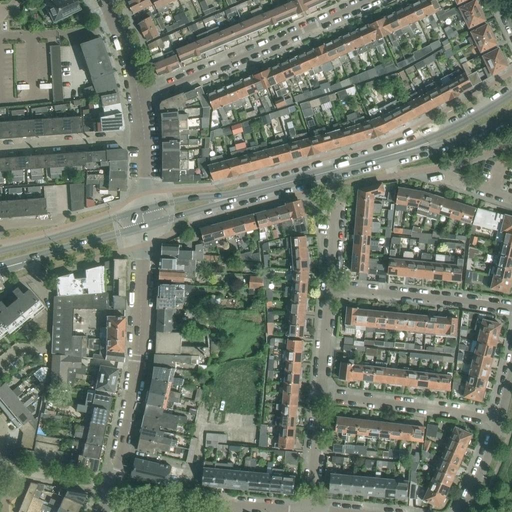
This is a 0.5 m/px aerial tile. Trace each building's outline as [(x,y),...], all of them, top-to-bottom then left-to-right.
[(42,0),(52,21),(79,9),(75,0),(42,0)] [(143,9),(138,0),(130,0),(130,1),(128,2),(133,14),(143,9)] [(152,4),(150,0),(138,0),(143,9),(152,4)] [(170,8),(165,0),(152,0),(159,13),(170,8)] [(179,0),(165,0),(170,8),(177,6),(181,4),(179,0)] [(211,13),(209,9),(204,0),(200,2),(205,15),(211,13)] [(302,13),(298,4),(296,0),(293,0),(291,1),(291,2),(285,5),(290,18),(297,15),(298,16),(302,13)] [(316,6),(313,0),(296,0),(298,4),(302,13),(310,10),(309,9),(316,6)] [(436,12),(430,0),(423,0),(420,1),(430,23),(433,28),(438,26),(432,14),(436,12)] [(430,0),(436,12),(441,10),(441,8),(437,1),(440,0),(443,0),(444,1),(445,0),(430,0)] [(236,10),(248,5),(247,1),(235,6),(236,10)] [(430,23),(420,1),(417,3),(416,1),(412,3),(413,5),(412,5),(419,20),(423,18),(426,25),(430,23)] [(464,18),(482,10),(480,5),(478,6),(476,1),(469,5),(468,3),(459,7),(464,18)] [(419,20),(412,5),(411,6),(410,4),(406,6),(406,7),(403,9),(413,30),(418,28),(415,22),(418,21),(418,20),(419,20)] [(290,18),(285,5),(275,9),(280,22),(290,18)] [(440,21),(456,13),(453,8),(445,12),(438,15),(440,21)] [(280,23),(280,22),(275,9),(263,14),(269,27),(280,23)] [(403,9),(394,13),(404,34),(409,32),(411,37),(415,35),(413,30),(403,9)] [(193,20),(189,10),(185,12),(187,16),(190,22),(193,20)] [(485,20),(483,16),(484,15),(482,10),(464,18),(470,30),(479,25),(478,24),(485,20)] [(404,34),(394,13),(386,16),(396,38),(404,34)] [(138,23),(147,18),(145,14),(135,18),(138,23)] [(269,27),(263,14),(253,18),(258,31),(269,27)] [(215,19),(213,15),(203,20),(204,23),(215,19)] [(178,27),(190,22),(187,16),(183,18),(182,18),(175,21),(176,23),(178,27)] [(396,38),(386,16),(383,18),(382,16),(378,18),(379,20),(377,21),(375,21),(379,31),(382,37),(389,34),(394,47),(399,45),(396,38)] [(151,17),(147,18),(138,23),(140,25),(139,26),(142,33),(155,26),(151,17)] [(242,23),(242,22),(241,18),(229,23),(237,40),(247,36),(242,23)] [(253,18),(242,22),(242,23),(247,36),(258,31),(253,18)] [(385,43),(382,37),(379,31),(375,21),(374,22),(373,20),(369,22),(371,25),(367,26),(376,47),(377,47),(379,53),(383,51),(381,45),(385,43)] [(169,25),(166,27),(168,31),(168,32),(178,27),(176,23),(169,26),(169,25)] [(229,23),(219,27),(218,27),(226,45),(237,40),(229,23)] [(494,34),(491,29),(490,30),(487,25),(480,28),(480,27),(471,31),(473,36),(469,39),(472,44),(476,42),(476,43),(494,34)] [(160,36),(155,26),(142,33),(146,40),(146,39),(148,42),(160,36)] [(218,27),(219,27),(218,26),(207,31),(215,49),(226,45),(218,27)] [(376,47),(367,26),(364,28),(363,26),(359,28),(360,30),(358,30),(367,51),(368,51),(376,47)] [(367,51),(358,30),(358,31),(357,29),(353,31),(353,32),(349,34),(358,55),(367,51)] [(215,49),(207,31),(196,35),(198,40),(204,54),(215,49)] [(456,31),(447,35),(449,40),(459,36),(456,31)] [(358,55),(349,34),(347,35),(346,34),(342,36),(343,37),(341,38),(347,53),(353,51),(355,56),(358,55)] [(497,44),(494,40),(496,39),(494,34),(476,43),(482,53),(490,49),(490,47),(497,44)] [(170,39),(168,35),(160,38),(157,39),(160,45),(159,45),(160,47),(164,45),(162,42),(170,39)] [(347,53),(341,38),(340,37),(336,39),(337,40),(332,42),(341,62),(342,65),(343,64),(342,62),(346,60),(344,55),(347,53)] [(116,94),(110,71),(109,66),(106,57),(99,39),(81,46),(94,85),(84,89),(87,98),(100,96),(116,94)] [(160,45),(157,39),(148,44),(150,50),(159,45),(160,45)] [(198,40),(188,45),(187,45),(193,58),(193,59),(204,54),(198,40)] [(439,40),(431,44),(434,51),(442,46),(439,40)] [(187,45),(188,45),(186,41),(175,45),(182,63),(193,58),(187,45)] [(341,62),(332,42),(330,43),(329,42),(325,43),(326,45),(325,45),(323,46),(333,69),(342,65),(341,62)] [(452,49),(450,43),(444,47),(444,48),(441,49),(443,53),(444,53),(452,49)] [(434,51),(431,45),(422,49),(421,49),(425,56),(434,51)] [(333,69),(323,46),(315,49),(315,50),(314,50),(323,71),(324,71),(325,73),(333,69)] [(323,71),(314,50),(313,49),(309,50),(310,52),(306,54),(315,75),(323,71)] [(425,56),(421,49),(413,52),(414,55),(416,61),(425,56)] [(444,55),(444,53),(443,53),(441,49),(432,55),(435,60),(444,55)] [(488,66),(505,58),(503,53),(501,53),(499,49),(492,52),(491,51),(482,55),(488,66)] [(181,68),(174,50),(163,54),(170,72),(181,68)] [(170,72),(163,54),(162,52),(155,55),(158,62),(154,64),(159,77),(170,72)] [(315,75),(306,54),(303,55),(302,53),(298,55),(299,57),(297,57),(304,72),(308,70),(311,76),(315,75)] [(416,61),(414,55),(405,60),(408,65),(416,61)] [(425,65),(435,60),(432,55),(431,55),(423,60),(425,65)] [(304,72),(297,57),(297,58),(296,56),(291,58),(292,60),(289,61),(298,82),(302,80),(300,74),(304,72)] [(506,64),(508,63),(505,58),(488,66),(483,68),(488,78),(507,67),(506,64)] [(408,65),(405,60),(397,64),(399,69),(408,65)] [(423,60),(417,63),(420,68),(425,65),(423,60)] [(298,82),(289,61),(285,63),(285,61),(281,63),(281,65),(280,65),(287,80),(291,78),(294,84),(298,82)] [(473,74),(472,74),(466,62),(462,64),(466,72),(465,73),(468,77),(473,74)] [(397,70),(394,63),(385,67),(387,73),(397,70)] [(287,80),(280,65),(279,66),(279,64),(274,66),(275,67),(271,69),(282,95),(283,95),(287,93),(283,82),(287,80)] [(387,73),(385,67),(383,64),(375,68),(378,76),(387,73)] [(407,75),(415,71),(413,66),(405,70),(405,69),(405,70),(407,75)] [(282,95),(271,69),(268,70),(268,68),(263,70),(264,72),(263,72),(269,87),(274,85),(280,100),(276,102),(278,108),(287,106),(285,100),(283,95),(282,95)] [(378,76),(375,68),(366,72),(369,79),(378,76)] [(473,87),(468,77),(465,73),(462,74),(459,69),(453,73),(464,92),(468,90),(469,91),(474,88),(473,87)] [(481,82),(477,72),(477,71),(472,74),(473,74),(468,77),(473,87),(481,82)] [(270,94),(267,88),(269,87),(263,72),(259,74),(259,72),(254,74),(255,76),(251,77),(260,98),(261,98),(267,112),(271,111),(265,96),(270,94)] [(369,79),(366,72),(358,75),(357,75),(356,75),(359,82),(369,79)] [(453,73),(444,78),(455,98),(460,96),(459,94),(464,92),(453,73)] [(398,79),(396,74),(395,74),(385,77),(386,82),(387,81),(387,82),(398,79)] [(359,82),(356,75),(348,78),(349,81),(351,85),(359,82)] [(260,98),(251,77),(243,81),(249,96),(254,94),(256,99),(260,98)] [(386,82),(385,77),(375,80),(378,85),(378,84),(379,85),(387,82),(387,81),(386,82)] [(198,78),(188,81),(191,88),(200,84),(198,78)] [(351,85),(349,81),(348,78),(339,82),(342,88),(351,85)] [(450,101),(455,98),(444,78),(434,83),(444,102),(449,100),(450,101)] [(378,85),(375,80),(366,83),(365,83),(367,88),(367,87),(367,88),(378,85)] [(249,96),(243,81),(234,84),(243,105),(247,103),(245,97),(249,96)] [(342,88),(339,82),(331,86),(330,86),(332,91),(342,88)] [(444,102),(434,83),(430,85),(426,88),(429,92),(427,93),(436,108),(441,105),(440,104),(444,102)] [(243,105),(234,84),(231,85),(230,84),(226,85),(227,87),(225,88),(234,108),(234,109),(243,105)] [(234,108),(225,88),(224,88),(224,86),(220,88),(220,90),(217,91),(225,113),(226,112),(230,110),(234,108)] [(358,94),(354,86),(347,89),(350,97),(358,94)] [(163,102),(161,105),(162,112),(179,111),(179,110),(185,109),(185,107),(188,106),(201,101),(203,107),(204,107),(204,108),(210,108),(210,107),(202,87),(196,89),(169,100),(163,102)] [(323,94),(321,88),(312,91),(314,97),(315,97),(314,96),(323,94)] [(350,97),(347,89),(346,89),(337,92),(338,92),(341,100),(350,97)] [(436,108),(427,93),(425,94),(422,89),(415,93),(426,112),(431,109),(431,110),(436,108)] [(225,113),(217,91),(213,93),(213,91),(207,93),(214,110),(219,108),(222,114),(223,120),(221,121),(223,126),(230,124),(226,112),(225,113)] [(314,97),(312,91),(303,93),(306,99),(314,97)] [(306,99),(303,93),(294,96),(296,102),(306,99)] [(338,99),(336,93),(335,93),(328,95),(331,102),(338,99)] [(426,112),(415,93),(407,97),(410,102),(409,103),(417,118),(422,115),(421,114),(426,112)] [(118,101),(116,94),(100,96),(101,101),(88,104),(89,108),(82,109),(82,110),(118,105),(118,101)] [(331,102),(328,95),(319,98),(321,105),(331,102)] [(291,98),(285,100),(287,106),(294,103),(291,98)] [(321,105),(319,98),(309,101),(311,107),(312,108),(321,105)] [(417,118),(409,103),(405,104),(403,99),(396,102),(407,122),(412,119),(413,120),(417,118)] [(311,107),(309,101),(300,104),(302,110),(311,107)] [(407,122),(396,102),(392,104),(395,110),(391,112),(389,107),(388,107),(390,112),(398,128),(403,125),(403,124),(407,122)] [(120,114),(118,105),(82,110),(83,114),(90,113),(90,115),(103,112),(104,116),(104,117),(120,114)] [(296,111),(295,106),(288,108),(290,114),(291,113),(296,111)] [(398,128),(390,112),(388,107),(385,109),(385,108),(380,111),(380,110),(378,111),(389,131),(393,129),(394,130),(398,128)] [(210,117),(210,108),(204,108),(203,117),(202,118),(210,117)] [(290,114),(288,108),(279,111),(281,117),(290,114)] [(179,111),(162,112),(163,121),(163,122),(188,120),(188,114),(186,114),(186,109),(185,109),(179,110),(179,111)] [(281,117),(279,111),(269,114),(270,114),(271,120),(281,117)] [(373,120),(371,121),(377,137),(379,136),(385,134),(384,133),(389,131),(378,111),(373,114),(375,119),(373,120)] [(122,127),(121,118),(120,114),(104,117),(104,116),(99,117),(99,122),(93,123),(94,132),(121,130),(122,127)] [(274,130),(271,120),(270,114),(262,117),(266,132),(274,130)] [(377,137),(371,121),(366,122),(364,116),(359,118),(366,139),(371,138),(372,139),(377,137)] [(3,117),(0,117),(0,138),(9,138),(8,122),(3,122),(3,117)] [(82,133),(81,117),(71,118),(72,134),(82,133)] [(62,134),(61,118),(51,119),(52,135),(62,134)] [(72,134),(71,118),(61,118),(62,134),(72,134)] [(355,119),(349,121),(352,127),(357,143),(362,142),(361,141),(366,139),(359,118),(358,118),(355,119)] [(52,135),(51,119),(42,120),(43,136),(52,135)] [(42,120),(28,121),(28,128),(32,127),(33,137),(43,136),(42,120)] [(188,130),(188,120),(163,122),(163,131),(188,130)] [(19,138),(18,121),(8,122),(9,138),(19,138)] [(28,121),(18,121),(19,138),(33,137),(32,127),(28,128),(28,121)] [(357,143),(352,127),(349,121),(348,121),(340,124),(346,145),(351,143),(352,145),(357,143)] [(243,131),(241,123),(232,126),(233,131),(234,134),(243,131)] [(346,145),(340,124),(339,124),(339,123),(334,125),(336,131),(331,132),(331,133),(336,149),(341,147),(341,146),(346,145)] [(233,131),(232,126),(223,129),(224,135),(234,134),(233,131)] [(336,149),(331,133),(331,132),(327,133),(325,127),(319,129),(319,130),(326,151),(331,149),(331,150),(336,149)] [(224,135),(223,129),(221,128),(214,130),(213,131),(214,135),(214,137),(224,135)] [(303,156),(298,136),(298,135),(297,135),(295,128),(289,130),(293,143),(289,144),(293,161),(299,159),(298,158),(303,156)] [(326,151),(319,130),(319,129),(314,130),(316,137),(312,138),(316,154),(322,153),(321,152),(326,151)] [(189,139),(188,130),(163,131),(164,141),(189,141),(189,139)] [(316,154),(312,138),(309,138),(307,132),(298,135),(298,136),(303,156),(308,155),(308,157),(316,154)] [(198,145),(198,140),(198,139),(189,139),(189,141),(164,141),(164,143),(164,150),(181,150),(181,145),(198,145)] [(293,161),(289,144),(284,145),(282,139),(277,140),(277,141),(283,162),(288,161),(289,162),(293,161)] [(283,162),(277,141),(277,140),(271,142),(273,148),(269,149),(274,166),(279,164),(278,163),(283,162)] [(261,142),(262,144),(257,146),(263,167),(268,166),(269,167),(274,166),(269,149),(267,141),(261,142)] [(238,151),(236,145),(236,146),(230,148),(233,158),(229,159),(234,177),(239,175),(239,174),(243,173),(238,151)] [(263,167),(257,146),(248,148),(254,171),(259,170),(258,169),(263,167)] [(248,173),(254,171),(248,148),(238,151),(243,173),(248,171),(248,173)] [(125,152),(123,150),(87,152),(83,153),(84,163),(125,160),(125,152)] [(189,161),(189,150),(181,150),(164,150),(164,158),(164,161),(189,161)] [(75,177),(73,153),(64,154),(65,166),(65,173),(70,173),(70,181),(76,181),(75,177)] [(84,165),(84,163),(83,153),(73,153),(75,177),(81,177),(80,165),(84,165)] [(65,166),(64,154),(54,155),(56,178),(62,178),(61,166),(65,166)] [(45,168),(45,155),(35,156),(36,180),(42,179),(41,168),(45,168)] [(56,178),(54,155),(45,155),(45,168),(50,167),(50,179),(56,178)] [(234,177),(229,159),(224,161),(222,155),(217,156),(218,157),(224,178),(228,177),(228,178),(234,177)] [(36,180),(35,156),(25,157),(26,169),(30,169),(31,180),(36,180)] [(224,178),(218,157),(217,156),(211,158),(213,164),(208,166),(214,182),(220,180),(219,179),(224,178)] [(17,181),(15,157),(6,158),(7,170),(11,170),(12,182),(17,181)] [(26,169),(25,157),(15,157),(17,181),(23,181),(22,169),(26,169)] [(206,167),(206,157),(202,158),(197,158),(199,169),(206,167)] [(125,160),(84,163),(84,165),(85,165),(85,166),(86,166),(86,168),(88,169),(96,169),(96,166),(100,166),(101,166),(109,166),(109,169),(109,170),(109,171),(125,169),(125,160)] [(189,170),(189,161),(164,161),(164,171),(187,171),(187,170),(189,170)] [(86,174),(86,180),(125,179),(125,177),(125,170),(125,169),(109,171),(108,174),(86,174)] [(187,175),(187,171),(164,171),(164,181),(193,181),(193,175),(187,175)] [(86,182),(86,185),(86,189),(86,197),(92,197),(92,185),(99,185),(99,189),(107,190),(119,190),(124,191),(125,179),(86,180),(86,182)] [(377,197),(377,193),(384,192),(382,184),(358,191),(357,198),(374,200),(375,197),(377,197)] [(394,202),(397,187),(390,185),(389,194),(384,193),(383,200),(394,202)] [(407,205),(411,188),(406,188),(404,189),(399,188),(396,203),(407,205)] [(418,207),(423,192),(422,192),(416,191),(415,189),(411,188),(407,205),(417,207),(418,207)] [(427,216),(434,195),(433,195),(432,194),(429,193),(428,193),(423,192),(418,207),(416,213),(427,216)] [(438,220),(440,214),(445,198),(439,196),(438,197),(434,195),(427,216),(438,220)] [(36,215),(35,198),(25,199),(26,216),(36,215)] [(45,209),(44,198),(35,198),(36,215),(46,214),(45,209)] [(374,203),(374,200),(357,198),(357,202),(358,203),(357,207),(382,209),(382,204),(374,203)] [(450,217),(455,202),(450,200),(449,199),(445,198),(440,214),(450,217)] [(26,216),(25,199),(15,200),(17,217),(26,216)] [(17,217),(15,200),(4,201),(5,218),(17,217)] [(304,216),(302,208),(301,202),(300,203),(298,201),(287,204),(288,205),(293,225),(294,225),(296,235),(307,234),(304,216)] [(460,220),(466,204),(461,203),(459,204),(455,202),(450,217),(460,220)] [(471,224),(476,209),(471,207),(470,206),(466,204),(460,220),(471,224)] [(293,225),(288,205),(284,206),(282,205),(278,206),(282,222),(283,228),(293,225)] [(282,222),(278,206),(272,208),(271,210),(267,211),(271,225),(272,227),(276,226),(275,224),(282,222)] [(382,214),(382,209),(357,207),(357,211),(356,211),(356,216),(373,217),(373,214),(382,214)] [(511,217),(488,211),(478,208),(473,224),(477,225),(501,231),(511,233),(511,217)] [(271,225),(267,211),(265,210),(261,211),(261,213),(256,214),(260,227),(261,242),(269,240),(265,226),(271,225)] [(258,229),(254,215),(249,216),(248,214),(243,215),(247,231),(258,229)] [(247,231),(243,215),(237,217),(236,219),(233,220),(236,234),(247,231)] [(373,222),(373,217),(356,216),(355,220),(356,221),(356,225),(380,227),(381,222),(373,222)] [(236,234),(233,220),(228,222),(227,220),(222,221),(226,237),(236,234)] [(226,237),(222,221),(216,223),(216,225),(212,226),(216,240),(226,237)] [(216,240),(212,226),(207,227),(206,225),(200,227),(201,232),(205,243),(216,240)] [(380,232),(380,227),(356,225),(356,229),(355,230),(354,234),(371,236),(372,232),(380,232)] [(511,233),(501,231),(501,232),(505,233),(502,243),(511,245),(511,233)] [(371,240),(371,236),(354,234),(354,239),(355,240),(354,243),(379,245),(379,241),(371,240)] [(306,236),(286,238),(286,249),(290,248),(293,248),(307,247),(308,246),(308,242),(306,241),(306,236)] [(478,237),(474,236),(472,236),(470,243),(476,245),(478,237)] [(204,260),(204,254),(204,251),(203,243),(196,245),(196,251),(183,250),(183,246),(166,244),(162,244),(162,246),(161,247),(161,250),(162,252),(162,256),(172,257),(170,259),(196,260),(204,260)] [(378,251),(379,245),(354,243),(354,247),(353,248),(352,252),(370,254),(370,250),(378,251)] [(511,245),(502,243),(499,254),(511,256),(511,245)] [(310,258),(309,253),(307,251),(307,247),(293,248),(290,248),(290,253),(294,252),(294,259),(310,258)] [(397,276),(399,259),(395,258),(396,250),(390,250),(388,274),(392,274),(393,276),(397,276)] [(406,276),(409,251),(404,251),(403,259),(399,259),(397,276),(401,276),(402,276),(406,276)] [(415,278),(417,261),(414,260),(414,252),(409,251),(406,276),(410,276),(411,277),(415,278)] [(232,259),(231,256),(230,252),(220,255),(221,260),(221,261),(232,261),(232,259)] [(252,256),(251,252),(242,254),(243,260),(253,260),(252,256)] [(369,258),(370,254),(352,252),(352,256),(353,258),(353,261),(377,264),(378,259),(369,258)] [(511,256),(499,254),(494,252),(491,263),(511,268),(511,256)] [(424,278),(427,253),(422,253),(421,261),(417,261),(415,278),(419,278),(420,277),(424,278)] [(427,253),(424,278),(428,278),(429,279),(433,280),(435,262),(432,262),(432,253),(427,253)] [(443,280),(445,255),(440,255),(440,263),(435,262),(433,280),(438,280),(439,279),(443,280)] [(451,282),(453,264),(450,264),(451,256),(445,255),(443,280),(447,280),(447,281),(451,282)] [(453,264),(451,282),(456,282),(457,281),(461,282),(464,257),(458,257),(454,256),(453,264)] [(196,272),(196,260),(170,259),(160,258),(160,268),(170,269),(170,271),(196,272)] [(308,265),(310,264),(310,258),(294,259),(295,266),(291,266),(292,270),(309,272),(309,271),(309,269),(308,269),(308,265)] [(113,260),(104,262),(104,264),(104,266),(104,269),(113,268),(113,286),(105,287),(105,293),(125,292),(125,260),(113,260)] [(353,261),(352,269),(354,271),(368,273),(380,274),(386,275),(387,265),(383,264),(377,264),(353,261)] [(511,268),(491,263),(489,275),(491,276),(511,281),(511,278),(511,268)] [(91,294),(105,293),(105,287),(104,269),(104,266),(101,267),(100,266),(84,270),(85,278),(81,279),(81,286),(82,286),(83,288),(81,289),(82,295),(91,294)] [(310,277),(308,276),(309,272),(292,270),(291,274),(295,274),(294,282),(310,283),(310,277)] [(195,278),(196,272),(170,271),(160,271),(159,282),(185,283),(185,277),(195,278)] [(82,295),(81,289),(83,288),(82,286),(81,286),(81,279),(73,279),(72,274),(55,278),(56,297),(82,295)] [(264,289),(264,282),(264,279),(264,277),(263,277),(251,276),(250,288),(264,289)] [(511,283),(511,282),(511,281),(491,276),(488,287),(509,292),(510,287),(511,287),(511,283)] [(309,289),(310,283),(294,282),(294,287),(286,286),(286,292),(307,294),(307,290),(309,289)] [(189,297),(191,297),(192,296),(193,295),(194,294),(195,293),(196,291),(195,289),(195,288),(194,287),(193,286),(182,285),(159,284),(159,296),(189,297)] [(42,307),(28,290),(22,294),(17,288),(14,290),(33,314),(42,307)] [(33,314),(14,290),(11,292),(17,299),(11,303),(25,321),(33,314)] [(125,292),(105,293),(91,294),(92,309),(124,310),(125,292)] [(306,298),(307,294),(286,292),(285,296),(293,297),(293,303),(308,305),(308,299),(306,298)] [(92,309),(91,294),(82,295),(56,297),(53,297),(51,354),(52,354),(81,358),(86,358),(87,336),(72,335),(73,309),(92,309)] [(182,309),(183,301),(189,301),(189,297),(159,296),(158,308),(182,309)] [(25,321),(11,303),(5,308),(0,302),(0,307),(16,327),(25,321)] [(305,312),(307,310),(308,305),(293,303),(292,309),(288,309),(288,314),(305,316),(305,312)] [(16,327),(0,307),(0,324),(5,330),(5,331),(8,334),(16,327)] [(356,329),(358,308),(348,307),(345,333),(355,334),(356,329)] [(181,332),(182,309),(158,308),(157,331),(181,332)] [(366,330),(368,310),(365,310),(364,308),(358,308),(356,329),(366,330)] [(376,332),(378,312),(376,311),(376,310),(371,310),(371,311),(368,310),(366,330),(366,331),(376,332)] [(386,328),(388,313),(386,312),(386,311),(382,311),(380,312),(378,312),(376,332),(386,333),(387,328),(386,328)] [(396,331),(397,313),(393,313),(393,312),(389,311),(388,313),(386,328),(387,328),(390,329),(390,330),(396,331)] [(406,330),(407,314),(406,314),(406,313),(401,313),(400,314),(397,313),(396,331),(402,332),(402,330),(406,330)] [(415,333),(417,315),(413,315),(413,314),(409,313),(408,315),(407,314),(406,330),(410,331),(410,332),(415,333)] [(305,320),(305,316),(288,314),(288,317),(291,318),(291,325),(306,327),(306,321),(305,320)] [(425,332),(427,316),(426,316),(425,315),(421,315),(420,316),(417,315),(415,333),(422,334),(422,332),(425,332)] [(435,335),(437,317),(433,317),(433,316),(429,315),(428,316),(427,316),(425,332),(425,334),(435,335)] [(124,328),(124,317),(106,316),(106,328),(124,328)] [(445,336),(447,317),(441,317),(440,318),(437,317),(435,335),(445,336)] [(455,337),(457,318),(447,317),(445,336),(455,337)] [(499,329),(501,324),(484,320),(484,321),(479,319),(478,325),(483,326),(482,331),(481,331),(498,336),(498,334),(500,334),(501,330),(499,329)] [(306,332),(306,327),(291,325),(290,331),(289,331),(289,337),(303,338),(304,333),(306,332)] [(124,340),(124,328),(106,328),(101,328),(101,334),(106,334),(106,340),(124,340)] [(479,330),(478,336),(480,337),(479,342),(495,346),(496,345),(497,345),(498,341),(497,340),(498,336),(481,331),(482,331),(479,330)] [(181,346),(182,332),(181,332),(157,331),(156,354),(200,356),(210,356),(209,347),(181,346)] [(222,357),(222,334),(211,334),(212,357),(222,357)] [(354,345),(355,340),(355,338),(345,337),(344,344),(354,345)] [(123,353),(124,340),(106,340),(105,344),(99,344),(99,346),(93,346),(93,339),(88,339),(88,348),(93,348),(99,349),(99,350),(123,353)] [(302,347),(303,341),(272,339),(271,340),(270,350),(274,351),(275,349),(277,349),(278,347),(275,347),(275,342),(286,343),(289,344),(288,352),(304,353),(304,348),(302,347)] [(495,348),(495,346),(479,342),(473,340),(470,351),(476,353),(492,357),(494,352),(495,352),(496,348),(495,348)] [(123,363),(123,353),(99,350),(99,354),(93,353),(93,359),(105,360),(123,363)] [(285,352),(284,363),(301,364),(301,360),(303,359),(304,353),(288,352),(285,352)] [(492,358),(492,357),(476,353),(475,358),(472,357),(470,363),(490,368),(491,363),(492,363),(493,359),(492,358)] [(52,367),(51,386),(54,386),(73,387),(73,379),(74,379),(75,377),(75,374),(83,375),(83,374),(84,375),(86,366),(80,365),(81,358),(52,354),(52,367)] [(175,369),(176,361),(200,364),(200,356),(156,354),(156,365),(155,366),(175,369)] [(355,363),(355,359),(355,357),(343,356),(341,379),(352,380),(354,363),(355,363)] [(384,382),(386,367),(387,363),(376,361),(375,366),(373,383),(378,384),(380,382),(384,382)] [(302,370),(300,368),(301,364),(284,363),(284,365),(287,365),(287,374),(302,375),(302,370)] [(364,364),(355,363),(354,363),(352,380),(358,380),(359,378),(362,379),(364,364)] [(489,373),(490,368),(470,363),(469,368),(472,369),(471,375),(487,379),(487,378),(489,377),(490,374),(489,373)] [(373,383),(375,366),(364,364),(362,379),(368,379),(367,382),(373,383)] [(117,375),(118,371),(117,370),(117,369),(99,366),(97,378),(114,381),(115,376),(117,375)] [(173,377),(175,369),(155,366),(154,378),(177,384),(177,383),(183,385),(184,379),(179,378),(178,378),(173,377)] [(45,378),(47,367),(41,367),(33,374),(40,382),(41,381),(45,378)] [(395,386),(397,368),(386,367),(384,382),(388,383),(389,385),(395,386)] [(406,385),(408,370),(397,368),(395,386),(400,386),(402,385),(406,385)] [(417,388),(419,371),(408,370),(406,385),(410,385),(411,388),(417,388)] [(428,388),(430,372),(419,371),(417,388),(422,389),(424,387),(428,388)] [(438,391),(440,373),(430,372),(428,388),(432,388),(433,390),(438,391)] [(450,390),(452,372),(448,372),(448,374),(440,373),(438,391),(444,392),(445,390),(450,390)] [(282,379),(282,383),(286,383),(286,385),(299,386),(299,381),(301,380),(302,375),(287,374),(286,379),(282,379)] [(488,381),(487,380),(487,379),(471,375),(469,379),(467,379),(465,385),(468,385),(484,389),(486,385),(487,385),(488,381)] [(114,381),(97,378),(94,389),(112,393),(112,392),(114,391),(114,387),(113,386),(114,381)] [(176,391),(177,384),(154,378),(151,392),(180,398),(181,392),(176,391)] [(0,400),(11,391),(3,383),(0,385),(0,400)] [(286,385),(285,395),(300,396),(300,391),(298,390),(299,386),(286,385)] [(484,391),(484,389),(468,385),(467,390),(462,389),(461,396),(482,401),(483,396),(484,395),(485,392),(484,391)] [(53,392),(54,386),(51,386),(46,386),(44,399),(47,399),(48,392),(53,392)] [(200,403),(202,390),(203,389),(198,388),(195,400),(194,400),(194,401),(200,403)] [(108,411),(111,398),(93,394),(94,390),(87,389),(84,405),(84,406),(108,411)] [(17,400),(11,391),(0,400),(0,408),(3,412),(17,400)] [(166,407),(168,400),(179,402),(180,398),(151,392),(148,404),(165,408),(165,407),(166,407)] [(299,402),(300,396),(285,395),(284,400),(281,400),(280,404),(280,406),(297,407),(297,403),(299,402)] [(24,408),(17,400),(3,412),(10,420),(24,408)] [(84,406),(84,405),(77,404),(76,410),(91,413),(90,422),(105,426),(108,411),(84,406)] [(180,416),(164,412),(165,408),(148,404),(146,416),(179,423),(179,422),(187,424),(188,417),(181,415),(180,416)] [(296,411),(297,407),(280,406),(280,404),(277,404),(277,409),(283,410),(283,417),(298,418),(298,412),(296,411)] [(31,416),(24,408),(10,420),(17,428),(18,428),(31,416)] [(59,421),(60,417),(48,414),(43,414),(40,413),(38,424),(46,425),(48,426),(49,420),(59,421)] [(347,435),(349,418),(345,417),(344,415),(340,415),(339,416),(338,416),(336,431),(343,432),(342,436),(347,437),(347,435)] [(34,431),(36,422),(31,416),(18,428),(22,433),(34,431)] [(177,429),(179,423),(146,416),(143,427),(164,432),(165,426),(177,429)] [(358,433),(360,417),(355,416),(353,418),(349,418),(347,435),(351,436),(351,432),(358,433)] [(277,423),(276,427),(278,427),(295,429),(295,425),(297,424),(298,418),(283,417),(282,421),(282,423),(277,423)] [(368,438),(370,421),(366,420),(365,418),(360,417),(358,433),(365,434),(364,437),(368,438)] [(379,435),(381,420),(376,419),(375,421),(370,421),(368,438),(373,438),(373,435),(379,435)] [(390,440),(392,424),(387,423),(387,421),(381,420),(379,435),(387,436),(386,439),(390,440)] [(103,437),(105,426),(90,422),(89,427),(76,425),(75,431),(103,437)] [(401,438),(403,423),(398,422),(396,424),(392,424),(390,440),(394,441),(395,437),(401,438)] [(412,443),(414,426),(409,426),(409,423),(403,423),(401,438),(408,439),(408,442),(412,443)] [(44,436),(46,425),(38,424),(36,435),(44,436)] [(437,432),(438,426),(427,424),(426,435),(429,435),(429,436),(436,437),(437,437),(437,432)] [(423,440),(425,427),(424,427),(423,425),(419,425),(418,427),(414,426),(412,443),(416,443),(416,440),(423,440)] [(179,440),(163,436),(164,432),(143,427),(140,439),(177,447),(179,440)] [(295,433),(295,429),(278,427),(278,430),(282,430),(281,438),(296,440),(297,434),(295,433)] [(470,439),(472,435),(459,430),(458,430),(453,428),(451,432),(454,433),(452,439),(467,445),(469,444),(470,441),(470,439)] [(32,443),(34,431),(22,433),(20,440),(32,443)] [(101,447),(103,437),(75,431),(74,436),(86,439),(85,443),(85,444),(101,447)] [(227,443),(228,434),(207,433),(206,440),(207,440),(207,442),(218,443),(218,442),(227,443)] [(57,451),(59,439),(44,436),(36,435),(33,451),(31,458),(54,463),(57,451)] [(268,446),(269,437),(260,436),(259,446),(268,446)] [(193,462),(198,438),(192,437),(187,461),(193,462)] [(296,445),(296,440),(281,438),(281,443),(276,443),(275,447),(293,449),(294,446),(296,445)] [(140,439),(138,450),(154,454),(157,454),(158,449),(176,453),(177,447),(140,439)] [(465,449),(467,445),(452,439),(447,449),(462,455),(463,455),(464,454),(466,451),(465,449)] [(31,449),(32,443),(20,440),(19,446),(31,449)] [(100,452),(101,447),(85,444),(85,443),(83,443),(72,441),(72,445),(76,446),(75,448),(82,449),(81,455),(81,456),(98,459),(98,458),(100,457),(100,453),(100,452)] [(345,453),(345,448),(345,445),(334,444),(333,452),(345,453)] [(10,457),(12,446),(6,445),(4,456),(10,457)] [(16,459),(19,447),(12,446),(10,457),(16,459)] [(31,458),(33,451),(22,449),(21,456),(31,458)] [(462,455),(447,449),(443,459),(458,466),(459,462),(461,462),(462,459),(462,457),(462,455)] [(57,451),(54,463),(60,464),(62,452),(57,451)] [(286,455),(285,463),(290,463),(290,457),(297,458),(297,452),(286,451),(286,455)] [(97,464),(98,459),(81,456),(81,455),(78,454),(71,453),(68,465),(95,470),(96,469),(97,468),(98,465),(97,464)] [(132,474),(132,477),(168,486),(173,467),(136,458),(135,461),(135,464),(132,474)] [(459,466),(458,466),(443,459),(439,469),(438,469),(453,476),(454,476),(455,475),(456,475),(457,472),(457,471),(459,466)] [(214,486),(217,462),(217,461),(214,461),(213,461),(205,461),(203,485),(208,485),(209,487),(212,487),(213,486),(214,486)] [(226,487),(228,463),(217,462),(214,486),(216,486),(216,487),(220,488),(220,487),(226,487)] [(416,472),(419,462),(410,462),(410,470),(412,471),(416,472)] [(237,488),(239,471),(232,471),(233,464),(228,463),(226,487),(231,488),(232,489),(235,489),(236,488),(237,488)] [(452,480),(453,476),(438,469),(439,469),(432,465),(430,470),(437,473),(434,479),(449,486),(449,485),(451,484),(452,481),(452,480)] [(273,474),(271,491),(276,492),(277,493),(280,493),(281,492),(282,492),(284,476),(285,469),(273,468),(273,474)] [(341,492),(343,475),(331,474),(332,472),(331,472),(330,471),(328,471),(326,470),(325,483),(330,483),(330,491),(335,491),(337,493),(339,493),(340,492),(341,492)] [(248,489),(250,472),(239,471),(237,488),(238,488),(239,489),(242,490),(243,489),(248,489)] [(260,490),(261,473),(250,472),(248,489),(254,490),(254,491),(258,491),(259,490),(260,490)] [(261,473),(260,490),(261,490),(261,492),(265,492),(266,491),(271,491),(273,474),(261,473)] [(375,478),(374,495),(379,496),(379,497),(382,497),(384,496),(385,496),(386,479),(381,479),(381,473),(376,473),(376,478),(375,478)] [(352,493),(354,476),(343,475),(341,492),(346,492),(347,494),(351,494),(351,493),(352,493)] [(294,493),(295,477),(284,476),(282,492),(284,492),(284,494),(288,494),(288,493),(294,493)] [(363,494),(364,477),(354,476),(352,493),(357,493),(359,495),(362,495),(362,494),(363,494)] [(374,495),(375,478),(364,477),(363,494),(368,494),(368,496),(372,496),(373,495),(374,495)] [(396,497),(397,480),(386,479),(385,496),(390,497),(390,498),(394,498),(395,497),(396,497)] [(449,489),(448,487),(449,486),(434,479),(430,490),(445,496),(446,492),(448,492),(449,489)] [(407,498),(409,481),(397,480),(396,497),(401,498),(401,499),(405,499),(406,498),(407,498)] [(25,511),(32,496),(34,490),(37,483),(31,482),(18,511),(25,511)] [(80,505),(86,492),(60,488),(58,494),(63,497),(80,505)] [(38,498),(41,491),(34,490),(32,496),(38,498)] [(444,498),(445,496),(430,490),(427,495),(425,494),(422,501),(428,503),(428,502),(440,507),(442,503),(444,502),(445,499),(444,498)] [(38,511),(39,511),(42,504),(44,501),(38,498),(32,496),(25,511),(38,511)] [(76,511),(80,505),(63,497),(60,503),(51,498),(48,503),(58,507),(68,511),(76,511)]
